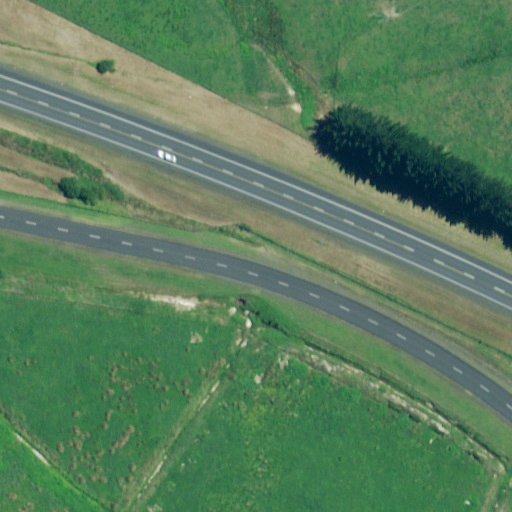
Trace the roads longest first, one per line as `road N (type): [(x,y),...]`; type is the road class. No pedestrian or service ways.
road 1 (unclassified): [(511,410),(432,353),(313,294),(0,216)]
road 2 (trunk): [(0,83),(151,134),(511,289)]
